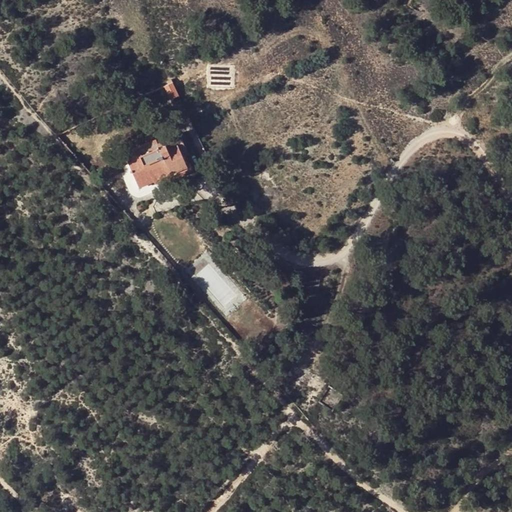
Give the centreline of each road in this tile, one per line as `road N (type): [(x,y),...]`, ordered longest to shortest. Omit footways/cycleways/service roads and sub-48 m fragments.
road 1 (track): [(0,71),(296,422),(406,511)]
road 2 (track): [(215,511),(325,391),(326,328),(355,254)]
road 3 (track): [(457,117),(381,188),(355,254),(318,262),(279,243)]
